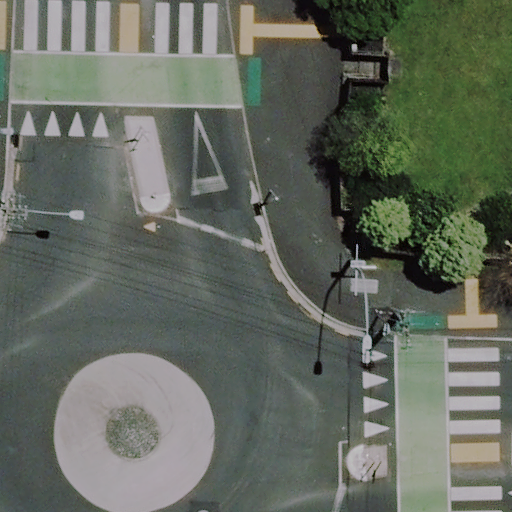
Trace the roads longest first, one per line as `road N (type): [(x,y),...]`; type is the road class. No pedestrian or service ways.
road 1 (secondary): [(43,314),(63,209),(67,0)]
road 2 (secondary): [(180,0),(220,312)]
road 3 (unclassified): [(274,389),(511,394)]
road 4 (secondary): [(43,314),(85,291),(131,283),(178,291),(220,312)]
road 5 (secondary): [(274,389),(279,435),(269,483),(252,511)]
